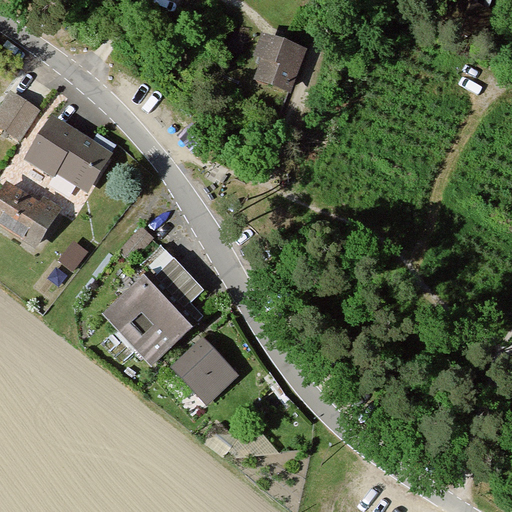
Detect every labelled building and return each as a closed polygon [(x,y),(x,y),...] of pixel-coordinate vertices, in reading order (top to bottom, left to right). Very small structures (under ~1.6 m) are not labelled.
[(490,9),(466,0),(458,0),(447,31),(477,42),(490,9)] [(256,81),(290,93),(306,52),(263,36),(255,57),(263,60),(256,81)] [(39,112),(9,93),(0,107),(0,127),(20,141),(39,112)] [(85,145),(48,122),(25,159),(51,176),(54,171),(87,192),(111,155),(88,140),(85,145)] [(42,207),(7,185),(0,196),(0,226),(36,249),(64,205),(49,196),(42,207)] [(152,239),(140,228),(120,249),(132,260),(152,239)] [(203,292),(160,248),(142,266),(149,273),(104,316),(152,366),(202,318),(189,305),(203,292)] [(208,404),(239,376),(224,360),(218,365),(197,343),(172,366),(208,404)]
